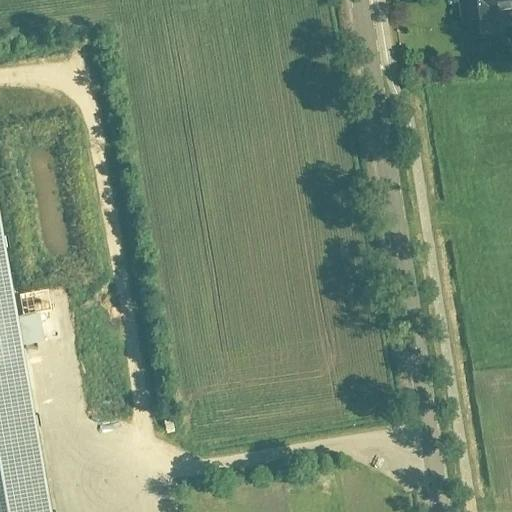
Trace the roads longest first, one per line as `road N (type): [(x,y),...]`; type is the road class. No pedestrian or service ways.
road 1 (unknown): [(430,433),(176,459),(153,449),(139,422),(89,107),(65,90),(0,75)]
road 2 (tertiary): [(442,511),(360,0)]
